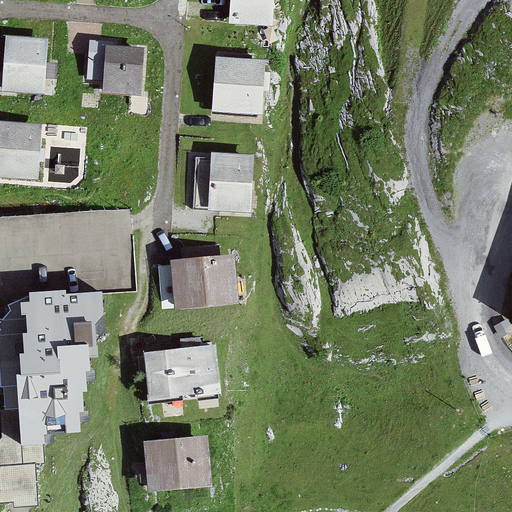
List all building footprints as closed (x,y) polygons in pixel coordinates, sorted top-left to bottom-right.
[(270,0),(234,0),(232,22),(269,25),(270,0)] [(46,43),(6,41),(4,89),(43,91),(46,43)] [(141,52),(107,50),(105,91),(139,92),(141,52)] [(260,67),(218,64),(214,109),(257,112),(260,67)] [(38,127),(1,126),(0,147),(0,174),(36,176),(38,127)] [(242,162),(206,160),(202,210),(239,212),(242,162)] [(231,261),(173,266),(177,307),(234,302),(231,261)] [(101,314),(100,294),(24,298),(0,323),(0,331),(3,386),(20,386),(21,409),(24,463),(35,462),(42,462),(46,432),(77,430),(78,391),(85,391),(87,356),(95,354),(93,325),(101,314)] [(212,350),(147,357),(151,400),(217,393),(212,350)] [(0,501),(19,502),(37,502),(35,462),(24,463),(21,409),(0,409),(0,501)] [(203,443),(149,448),(153,489),(207,484),(203,443)]
